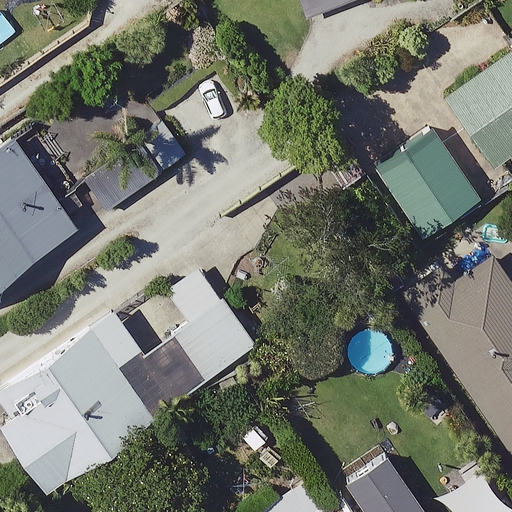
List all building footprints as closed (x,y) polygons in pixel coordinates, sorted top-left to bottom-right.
[(339,0),(301,0),(307,13),(339,0)] [(511,44),(447,91),(495,159),(511,146),(511,26),(506,30),(511,38),(511,44)] [(185,150),(163,118),(86,172),(108,203),(185,150)] [(477,193),(432,124),(375,161),(420,230),(477,193)] [(0,274),(76,222),(15,134),(0,144),(0,274)] [(511,282),(493,254),(454,280),(443,263),(406,288),(511,445),(511,282)] [(255,339),(200,260),(120,315),(114,306),(0,385),(0,416),(47,484),(255,339)] [(428,511),(390,452),(347,480),(367,511),(428,511)] [(361,511),(348,492),(328,506),(305,475),(252,511),(361,511)]
